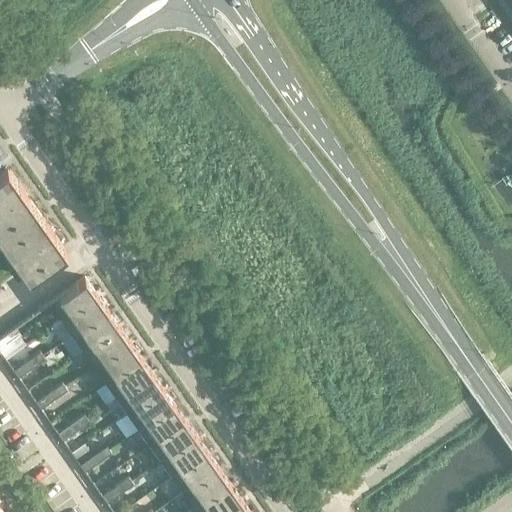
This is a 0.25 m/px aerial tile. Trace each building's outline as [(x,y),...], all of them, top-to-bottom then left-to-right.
[(0,169),(0,237),(9,250),(28,276),(66,249),(6,165),(0,169)] [(48,301),(60,318),(96,292),(84,276),(48,301)] [(96,292),(60,318),(49,325),(60,341),(71,333),(107,308),(96,292)] [(118,324),(107,308),(71,333),(82,349),(118,324)] [(129,339),(118,324),(82,349),(93,365),(129,339)] [(0,346),(12,338),(6,331),(0,335),(0,346)] [(140,355),(129,339),(93,365),(104,380),(140,355)] [(39,350),(26,360),(31,367),(44,357),(39,350)] [(151,371),(140,355),(104,380),(115,396),(151,371)] [(31,367),(26,360),(13,369),(18,376),(31,367)] [(162,387),(151,371),(115,396),(126,412),(162,387)] [(61,382),(48,391),(53,398),(66,389),(61,382)] [(173,402),(162,387),(126,412),(137,428),(173,402)] [(53,398),(48,391),(35,400),(40,407),(53,398)] [(184,418),(173,402),(137,428),(148,443),(184,418)] [(83,413),(71,422),(76,429),(88,420),(83,413)] [(195,434),(184,418),(148,443),(160,459),(195,434)] [(76,429),(71,422),(57,432),(62,439),(76,429)] [(207,450),(195,434),(160,459),(171,475),(207,450)] [(106,445),(93,454),(98,461),(111,452),(106,445)] [(218,465),(207,450),(171,475),(182,491),(218,465)] [(98,461),(93,454),(79,463),(84,470),(98,461)] [(229,481),(218,465),(182,491),(193,506),(229,481)] [(128,476),(115,485),(120,492),(133,483),(128,476)] [(218,511),(240,497),(229,481),(193,506),(196,511),(218,511)] [(120,492),(115,485),(102,495),(106,502),(120,492)] [(250,511),(240,497),(218,511),(250,511)]
